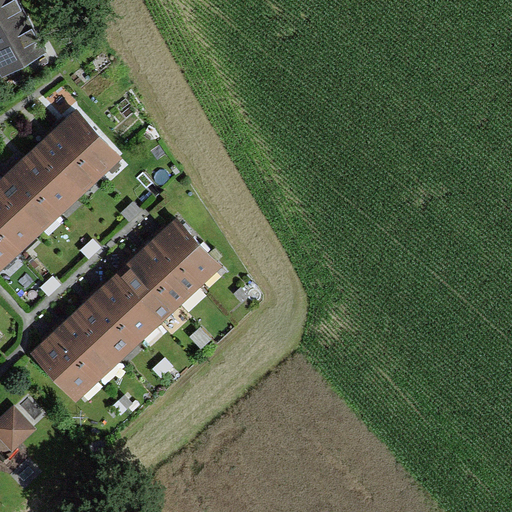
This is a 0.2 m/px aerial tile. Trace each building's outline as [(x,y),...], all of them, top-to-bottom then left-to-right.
[(0,0),(0,25),(28,11),(21,0),(0,0)] [(0,25),(0,67),(1,70),(47,45),(28,11),(0,25)] [(78,111),(58,129),(96,171),(117,153),(78,111)] [(58,129),(38,147),(76,189),(96,171),(58,129)] [(38,147),(18,165),(56,207),(76,189),(38,147)] [(18,165),(0,181),(0,185),(36,226),(56,207),(18,165)] [(0,185),(0,225),(16,244),(36,226),(0,185)] [(177,219),(157,237),(196,279),(216,260),(177,219)] [(0,225),(0,258),(16,244),(0,225)] [(157,237),(137,255),(176,297),(196,279),(157,237)] [(137,255),(118,274),(156,315),(176,297),(137,255)] [(118,274),(98,292),(136,334),(156,315),(118,274)] [(98,292),(78,310),(116,352),(136,334),(98,292)] [(78,310),(58,329),(96,370),(116,352),(78,310)] [(58,329),(38,347),(76,389),(96,370),(58,329)] [(25,391),(0,414),(0,430),(13,445),(46,414),(25,391)]
